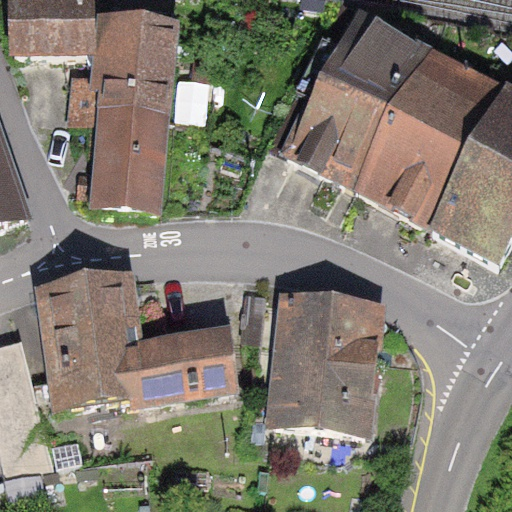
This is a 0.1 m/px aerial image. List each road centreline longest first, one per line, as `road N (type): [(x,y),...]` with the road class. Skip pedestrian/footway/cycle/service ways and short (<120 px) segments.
road 1 (residential): [(500,366),(395,298),(316,261),(231,246),(70,260)]
road 2 (residential): [(0,77),(70,260)]
road 3 (tertiary): [(441,511),(466,430),(500,366)]
